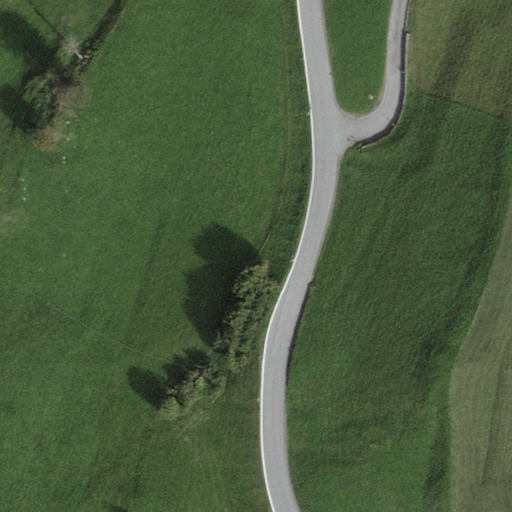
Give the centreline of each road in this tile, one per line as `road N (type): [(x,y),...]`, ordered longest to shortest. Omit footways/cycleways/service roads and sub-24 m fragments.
road 1 (unclassified): [(307,0),(325,180),(274,377),(275,474),(285,511)]
road 2 (track): [(325,131),(362,129),(387,110),(401,0)]
